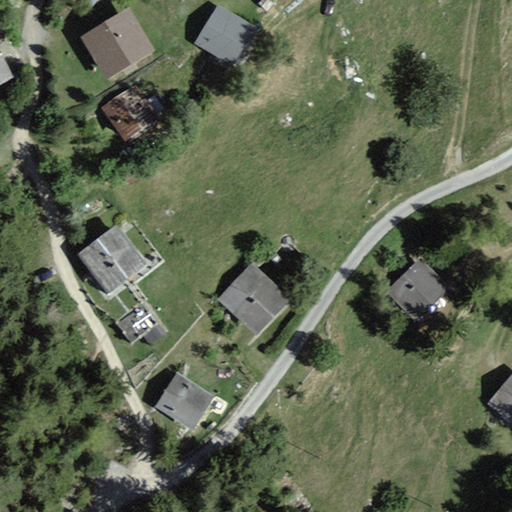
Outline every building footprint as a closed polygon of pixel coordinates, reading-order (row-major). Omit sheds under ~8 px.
[(244,36),(210,14),(187,50),(220,72),(244,36)] [(145,59),(121,18),(76,45),(100,86),(145,59)] [(151,127),(129,94),(95,117),(117,150),(151,127)] [(137,275),(109,237),(73,263),(100,301),(137,275)] [(438,297),(415,269),(381,296),(404,325),(438,297)] [(281,308),(247,274),(214,306),(248,341),(281,308)] [(511,425),(511,380),(510,379),(482,410),(507,431),(511,425)] [(202,402),(169,381),(148,415),(181,435),(202,402)]
